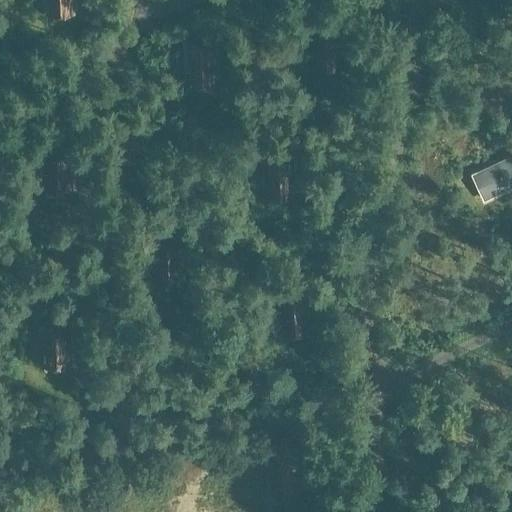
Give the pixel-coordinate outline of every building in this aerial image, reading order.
[(46,0),(47,11),(47,17),(76,16),(75,0),(46,0)] [(311,71),(339,70),(337,34),(310,34),(311,71)] [(217,81),(215,54),(215,43),(188,44),(190,82),(217,81)] [(72,191),(71,162),(70,153),(44,154),(46,192),(72,191)] [(482,201),(511,186),(511,154),(470,174),(482,201)] [(293,198),(291,161),(264,162),(264,199),(293,198)] [(152,283),(181,282),(180,246),(152,247),(152,283)] [(280,337),(308,335),(304,297),(277,299),(280,337)] [(73,366),(72,366),(70,328),(41,330),(43,368),(73,366)]
